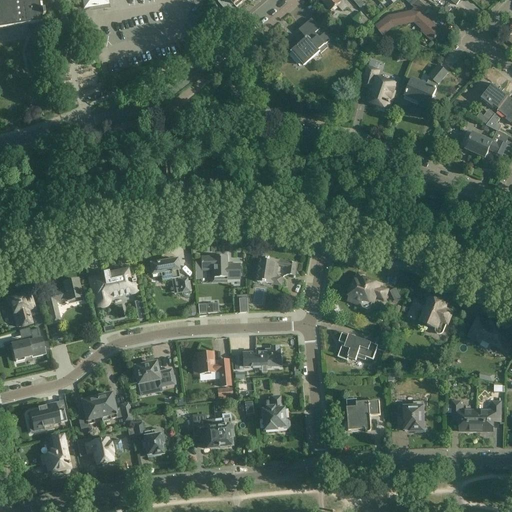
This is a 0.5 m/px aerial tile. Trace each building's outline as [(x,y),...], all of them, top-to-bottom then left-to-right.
[(0,0),(0,29),(42,23),(38,0),(0,0)] [(81,0),(83,10),(89,9),(90,8),(95,7),(101,6),(102,7),(104,10),(107,9),(109,6),(108,0),(81,0)] [(244,3),(241,0),(220,0),(218,2),(227,12),(231,9),(230,8),(234,5),(237,8),(243,3),(244,3)] [(322,0),(321,1),(328,8),(332,13),(338,7),(343,12),(348,8),(343,2),(341,3),(338,0),(322,0)] [(352,0),(360,9),(365,5),(360,0),(352,0)] [(421,0),(405,0),(415,9),(412,13),(392,17),(390,19),(389,18),(376,27),(383,36),(394,28),(417,23),(423,30),(422,31),(433,42),(437,38),(436,37),(441,32),(423,16),(428,11),(419,3),(421,0)] [(217,7),(210,12),(217,21),(224,15),(217,7)] [(446,7),(442,12),(447,16),(451,10),(446,7)] [(353,20),(359,28),(368,21),(361,13),(353,20)] [(305,66),(320,53),(321,55),(328,49),(326,46),(330,42),(324,35),(319,39),(315,34),(320,30),(312,20),(299,31),(300,31),(307,38),(305,40),(306,41),(302,45),(301,44),(292,52),(293,52),(305,65),(305,66)] [(366,78),(363,87),(372,90),(368,103),(377,106),(378,103),(386,106),(386,109),(388,109),(391,100),(396,84),(378,78),(380,71),(379,71),(382,65),(372,62),(370,68),(366,78)] [(412,80),(409,88),(405,97),(407,98),(406,99),(412,101),(413,100),(421,103),(420,107),(428,110),(430,107),(434,108),(436,101),(433,100),(438,85),(448,74),(439,66),(429,77),(432,80),(429,87),(412,80)] [(490,104),(499,111),(510,97),(509,97),(508,98),(491,85),(492,86),(480,101),(488,107),(490,104)] [(510,97),(499,111),(508,118),(506,121),(507,120),(511,124),(511,101),(509,98),(510,97)] [(500,120),(496,116),(486,127),(497,132),(498,133),(501,127),(497,124),(500,120)] [(509,138),(498,133),(497,132),(492,142),(473,133),(465,150),(466,150),(465,151),(477,157),(478,156),(485,159),(489,150),(495,153),(494,153),(502,157),(507,145),(506,145),(509,138)] [(281,286),(282,279),(276,278),(277,266),(288,268),(287,275),(295,276),(297,264),(269,260),(269,258),(268,256),(264,256),(263,257),(262,259),(261,259),(257,283),(281,286)] [(213,258),(201,258),(201,269),(213,269),(214,281),(227,281),(227,278),(240,278),(240,265),(227,265),(226,257),(213,257),(213,258)] [(180,283),(182,293),(189,292),(187,279),(180,280),(178,271),(179,271),(177,260),(159,264),(159,263),(156,264),(150,265),(152,276),(161,274),(162,282),(172,280),(173,284),(180,283)] [(103,276),(89,279),(92,291),(94,291),(96,302),(97,302),(99,306),(102,307),(106,306),(108,304),(108,300),(109,300),(108,299),(114,298),(118,297),(120,297),(124,296),(126,296),(130,295),(134,294),(138,293),(137,290),(135,284),(136,284),(135,281),(135,282),(133,277),(130,277),(130,275),(129,272),(129,270),(126,270),(122,271),(120,272),(120,271),(116,272),(113,273),(113,275),(109,276),(108,273),(104,274),(102,274),(103,276)] [(350,296),(348,301),(361,306),(362,310),(367,311),(371,309),(372,304),(373,304),(377,296),(379,297),(378,299),(384,301),(388,291),(379,288),(380,286),(363,279),(358,277),(356,282),(355,282),(353,287),(350,288),(349,293),(350,296)] [(83,303),(78,280),(63,284),(65,291),(53,294),(53,293),(51,293),(52,295),(45,296),(49,311),(52,326),(61,324),(57,303),(61,302),(67,300),(67,302),(73,301),(74,305),(83,303)] [(18,328),(28,325),(32,324),(29,316),(37,314),(33,300),(32,300),(29,290),(22,292),(23,294),(8,298),(11,308),(12,307),(18,328)] [(415,301),(411,310),(408,318),(414,321),(419,309),(424,311),(419,323),(426,326),(436,330),(435,331),(435,332),(436,332),(436,333),(437,334),(437,335),(438,335),(439,335),(440,335),(441,335),(442,335),(442,334),(443,334),(443,333),(446,325),(448,326),(453,314),(445,311),(447,306),(430,299),(427,306),(415,301)] [(248,314),(247,300),(237,301),(238,315),(248,314)] [(218,313),(217,304),(207,305),(208,314),(218,313)] [(480,344),(481,341),(490,324),(478,318),(468,339),(480,344)] [(509,333),(490,324),(481,341),(507,354),(511,344),(511,327),(511,328),(509,333)] [(32,341),(12,346),(15,360),(16,363),(25,361),(24,358),(32,356),(31,353),(44,349),(42,339),(39,329),(31,331),(30,332),(32,337),(32,341)] [(338,358),(347,362),(348,362),(349,359),(356,362),(357,358),(365,361),(366,358),(373,361),(377,350),(385,354),(390,343),(378,338),(375,346),(359,339),(349,336),(349,337),(342,334),(339,343),(343,344),(338,358)] [(243,356),(235,357),(235,371),(243,371),(243,369),(253,368),(253,369),(260,369),(260,368),(261,368),(266,368),(266,362),(280,361),(279,350),(279,347),(270,348),(270,350),(265,351),(265,354),(242,354),(243,356)] [(198,355),(198,363),(193,364),(194,375),(199,375),(219,373),(220,388),(230,387),(228,361),(214,362),(213,353),(198,355)] [(135,368),(136,374),(135,374),(136,379),(137,379),(140,393),(174,385),(171,369),(157,372),(155,364),(135,368)] [(217,391),(218,401),(232,399),(231,389),(217,391)] [(105,394),(96,397),(101,416),(102,416),(103,420),(124,415),(126,421),(133,419),(130,406),(128,406),(128,405),(121,406),(121,409),(115,411),(111,395),(105,396),(105,394)] [(101,416),(96,397),(88,399),(88,401),(82,402),(86,418),(79,420),(81,429),(89,428),(89,426),(96,425),(94,418),(101,416)] [(280,398),(270,399),(270,403),(266,403),(267,410),(265,410),(265,411),(262,412),(263,421),(260,421),(261,429),(264,429),(264,431),(267,431),(267,433),(275,432),(275,428),(284,427),(284,429),(286,429),(288,428),(288,425),(286,423),(284,423),(284,418),(287,418),(287,412),(283,412),(283,410),(281,410),(280,398)] [(357,404),(357,400),(347,401),(348,423),(347,423),(346,424),(345,425),(344,426),(344,427),(344,428),(344,429),(345,430),(345,431),(346,431),(347,432),(348,432),(349,432),(366,431),(366,428),(371,428),(370,425),(371,425),(371,417),(381,416),(380,402),(357,404)] [(252,403),(245,404),(246,415),(254,415),(252,403)] [(398,409),(399,420),(399,430),(405,430),(405,431),(411,431),(411,433),(415,432),(415,434),(424,434),(425,434),(425,433),(426,433),(427,432),(427,431),(427,429),(426,428),(425,427),(424,427),(423,403),(414,403),(414,407),(405,407),(405,409),(398,409)] [(452,403),(452,407),(452,417),(460,417),(460,433),(476,433),(476,412),(461,412),(461,403),(452,403)] [(492,412),(476,412),(476,433),(493,433),(493,418),(501,418),(501,404),(492,403),(492,412)] [(29,422),(31,430),(43,427),(43,428),(67,422),(64,411),(58,412),(57,408),(45,411),(45,409),(39,410),(39,412),(29,414),(31,421),(29,422)] [(193,425),(193,427),(195,437),(200,436),(201,445),(204,444),(205,450),(218,448),(214,421),(205,422),(204,415),(193,417),(194,425),(193,425)] [(222,420),(214,421),(218,448),(232,446),(231,441),(234,441),(232,425),(230,426),(229,416),(222,417),(222,420)] [(145,442),(143,443),(142,443),(144,452),(147,451),(148,456),(153,455),(153,456),(162,455),(161,445),(163,445),(161,430),(144,433),(143,423),(133,425),(136,439),(145,438),(145,442)] [(132,430),(124,433),(131,448),(138,445),(132,430)] [(69,471),(69,468),(70,468),(69,461),(67,461),(62,438),(53,440),(56,451),(51,452),(52,455),(43,457),(45,465),(47,465),(48,472),(52,472),(52,473),(62,471),(63,472),(64,474),(66,475),(68,475),(69,473),(69,471)] [(108,443),(108,439),(91,443),(91,439),(77,442),(80,458),(81,458),(80,456),(93,454),(94,461),(96,461),(96,466),(101,465),(103,466),(106,466),(107,464),(114,462),(112,457),(113,457),(112,452),(115,452),(116,455),(123,454),(120,441),(113,442),(114,446),(111,446),(110,443),(108,443)]
